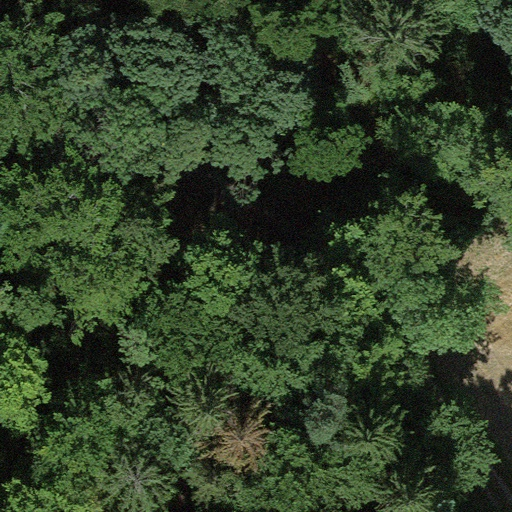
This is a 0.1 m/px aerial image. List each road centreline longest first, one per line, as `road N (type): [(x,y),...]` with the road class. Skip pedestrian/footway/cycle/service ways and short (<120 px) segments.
road 1 (track): [(0,133),(39,131),(160,165),(263,236),(383,339),(496,511)]
road 2 (track): [(180,511),(263,236)]
